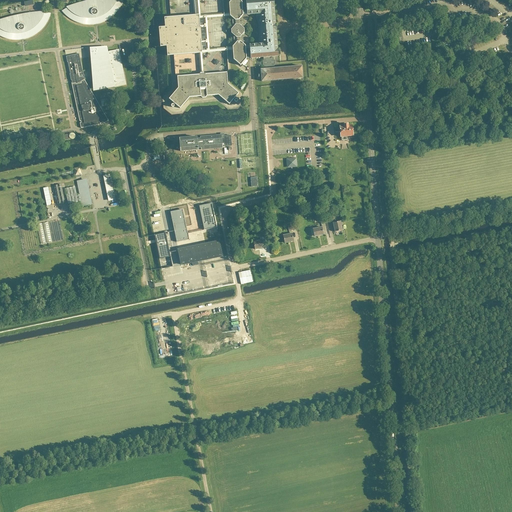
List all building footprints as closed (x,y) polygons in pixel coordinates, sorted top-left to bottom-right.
[(91,0),(79,3),(67,7),(62,10),(66,14),(70,18),(74,20),(79,22),(84,23),(90,24),(95,23),(96,23),(102,21),(107,19),(111,16),(115,12),(118,8),(121,3),(121,0),(91,0)] [(231,0),(229,3),(229,13),(200,15),(198,0),(192,0),(194,16),(164,18),(165,27),(158,28),(159,29),(160,47),(166,46),(167,56),(198,53),(200,73),(198,75),(177,77),(178,88),(168,99),(173,103),(173,104),(172,104),(171,105),(171,106),(172,107),(173,107),(174,107),(174,105),(174,104),(180,109),(189,98),(200,97),(202,98),(205,98),(207,96),(218,95),(229,105),(233,100),(234,100),(234,102),(235,103),(236,102),(237,101),(237,100),(236,99),(235,99),(234,99),(239,93),(228,84),(227,73),(205,74),(203,73),(202,53),(232,50),(233,60),(240,66),(246,59),(246,57),(250,57),(250,59),(253,59),(263,58),(264,61),(262,61),(263,69),(261,70),(261,76),(261,82),(303,78),(302,66),(275,68),(275,60),(273,60),(273,57),(278,57),(273,0),(257,0),(257,1),(246,1),(246,3),(242,3),(242,2),(238,0),(231,0)] [(49,15),(49,13),(43,12),(44,12),(40,12),(36,12),(33,13),(29,13),(25,14),(22,14),(18,15),(14,16),(11,17),(7,18),(4,19),(0,20),(0,19),(0,34),(1,36),(3,36),(4,37),(6,37),(7,38),(9,38),(10,38),(12,39),(14,39),(15,39),(17,39),(18,39),(20,39),(22,38),(23,38),(25,38),(26,37),(28,37),(29,36),(31,35),(32,35),(34,34),(35,33),(36,32),(38,31),(39,30),(40,29),(41,27),(42,26),(43,25),(44,24),(45,22),(46,21),(47,19),(48,18),(48,16),(49,15)] [(106,47),(90,48),(94,89),(113,85),(114,87),(125,84),(118,50),(107,52),(106,47)] [(76,82),(71,83),(81,129),(104,124),(109,121),(84,79),(85,79),(84,75),(83,75),(79,54),(66,57),(67,63),(68,63),(70,74),(69,74),(71,81),(75,80),(76,82)] [(340,128),(335,128),(335,133),(340,132),(340,137),(341,137),(341,141),(347,140),(347,137),(353,136),(352,126),(348,126),(348,124),(344,125),(344,126),(340,127),(340,128)] [(177,141),(177,145),(178,149),(180,149),(180,151),(198,150),(198,148),(201,148),(201,150),(222,148),(222,147),(231,146),(230,136),(224,136),(224,134),(220,135),(200,137),(200,139),(197,139),(197,137),(179,138),(179,141),(177,141)] [(287,168),(297,168),(296,159),(286,159),(287,168)] [(230,178),(242,177),(241,164),(229,165),(230,178)] [(226,178),(225,165),(219,165),(214,165),(214,179),(226,178)] [(114,199),(109,175),(104,176),(109,201),(114,199)] [(82,206),(91,204),(90,199),(89,200),(85,180),(77,182),(80,195),(76,196),(74,187),(65,189),(68,204),(81,202),(82,206)] [(52,187),(44,189),(48,206),(56,204),(52,187)] [(199,206),(204,230),(216,228),(211,204),(199,206)] [(182,210),(170,212),(176,243),(189,240),(182,210)] [(340,221),(333,223),(335,232),(342,231),(340,221)] [(323,235),(322,227),(310,230),(311,237),(314,236),(314,237),(323,235)] [(167,254),(169,254),(165,233),(154,235),(159,259),(168,257),(167,254)] [(294,241),(292,234),(283,236),(284,243),(294,241)] [(262,240),(253,242),(255,249),(264,247),(262,240)] [(179,250),(182,266),(223,258),(220,241),(179,250)]
